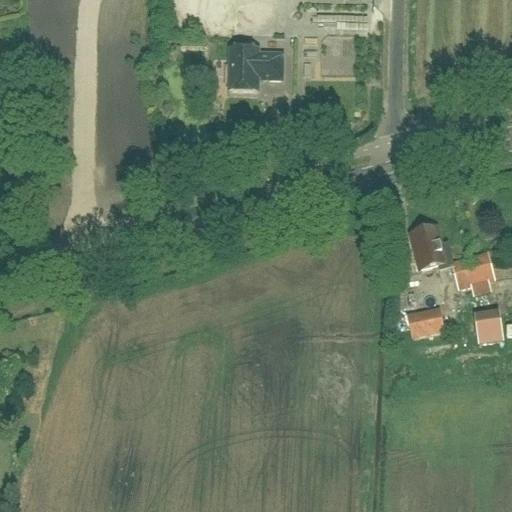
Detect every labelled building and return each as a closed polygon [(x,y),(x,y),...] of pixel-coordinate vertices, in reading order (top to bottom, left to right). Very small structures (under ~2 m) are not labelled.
[(282,85),(283,60),(259,60),(259,55),(231,54),(230,96),(258,97),(258,85),(282,85)] [(443,251),(438,232),(413,239),(415,245),(411,246),(419,277),(448,269),(447,266),(452,264),(448,249),(443,251)] [(488,288),(495,286),(488,259),(452,268),(459,296),(470,293),(488,288)] [(491,297),(488,288),(470,293),(473,302),(491,297)] [(413,344),(444,338),(440,314),(408,320),(413,344)] [(463,321),(470,351),(496,346),(489,315),(463,321)]
